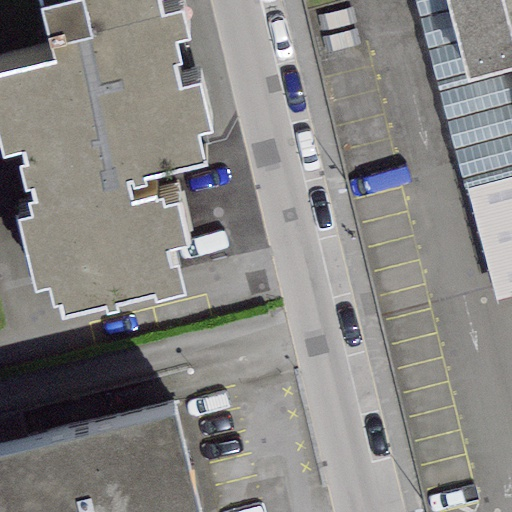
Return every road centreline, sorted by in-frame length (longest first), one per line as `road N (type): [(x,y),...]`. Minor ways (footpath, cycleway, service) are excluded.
road 1 (residential): [(354,511),(232,0)]
road 2 (unknown): [(400,0),(511,484)]
road 3 (unknown): [(306,311),(0,394)]
